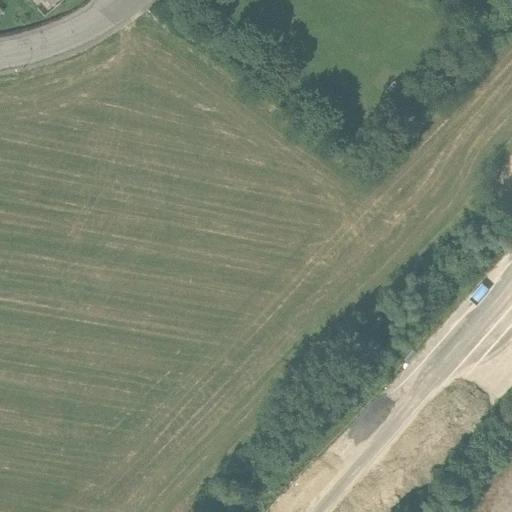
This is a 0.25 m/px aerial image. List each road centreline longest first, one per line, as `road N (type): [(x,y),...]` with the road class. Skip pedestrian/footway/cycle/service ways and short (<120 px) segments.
road 1 (motorway): [(511,283),(308,511)]
road 2 (motorway): [(365,511),(511,345)]
road 3 (residential): [(126,0),(55,41),(0,54)]
